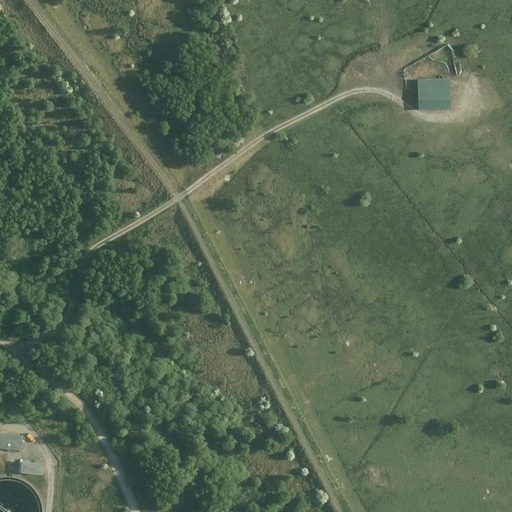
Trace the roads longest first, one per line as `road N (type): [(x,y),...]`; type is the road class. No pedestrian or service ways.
road 1 (track): [(390,77),(270,134),(100,244),(83,262),(66,321),(13,357)]
road 2 (track): [(0,347),(84,411),(136,511)]
